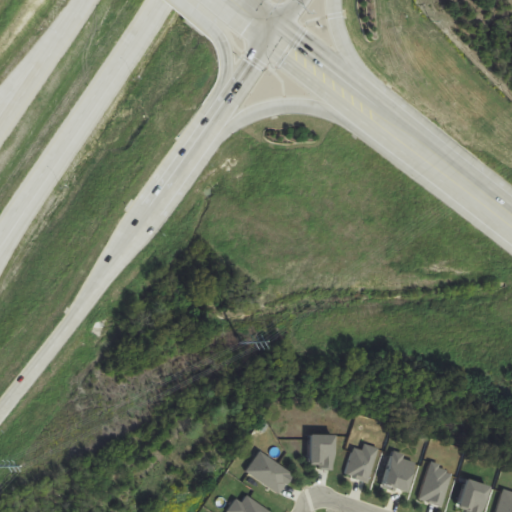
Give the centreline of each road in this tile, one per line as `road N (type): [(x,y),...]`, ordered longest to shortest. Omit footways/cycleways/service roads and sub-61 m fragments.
road 1 (primary): [(152,207),(215,135),(275,107),(327,115),(455,177)]
road 2 (secondary): [(0,406),(77,315),(199,140)]
road 3 (primary): [(511,222),(273,34)]
road 4 (motorway): [(0,233),(156,0)]
road 5 (motorway): [(0,261),(130,40)]
road 6 (primary): [(455,177),(355,65),(333,0)]
road 7 (motorway): [(85,0),(0,124)]
road 8 (secondary): [(205,131),(224,59),(208,28),(189,14)]
road 9 (secondary): [(199,140),(273,34)]
road 10 (motorway): [(79,0),(0,93)]
